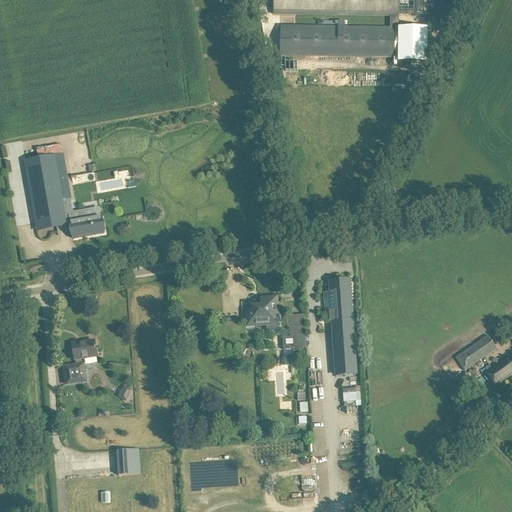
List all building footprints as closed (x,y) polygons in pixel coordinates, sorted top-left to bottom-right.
[(274,0),(274,14),(390,16),(390,17),(390,27),(390,28),(399,28),(399,27),(399,14),(399,9),(399,0),(274,0)] [(414,0),(414,9),(399,9),(399,14),(414,14),(414,16),(415,16),(433,17),(433,0),(414,0)] [(433,0),(433,17),(447,17),(447,0),(433,0)] [(281,26),(280,55),(427,58),(428,28),(399,28),(390,28),(281,26)] [(63,154),(25,161),(32,200),(36,223),(37,222),(65,217),(66,217),(64,206),(63,201),(71,199),(67,177),(59,178),(58,175),(55,156),(63,154)] [(104,233),(102,223),(101,216),(71,221),(73,236),(74,239),(104,233)] [(350,290),(323,292),(324,311),(329,311),(330,321),(332,321),(336,376),(356,375),(350,290)] [(254,310),(247,311),(248,320),(248,325),(266,324),(267,330),(279,329),(279,323),(277,323),(276,308),(276,298),(260,299),(261,306),(254,307),(254,310)] [(304,315),(287,316),(288,328),(305,327),(304,315)] [(464,371),(472,366),(498,348),(489,335),(456,358),(464,371)] [(97,356),(96,351),(95,341),(72,344),(75,360),(76,365),(64,367),(67,385),(87,382),(85,373),(84,362),(82,362),(82,359),(97,356)] [(511,374),(511,354),(487,373),(496,386),(511,374)] [(125,386),(118,397),(126,402),(133,391),(125,386)] [(345,404),(363,404),(362,387),(345,388),(345,404)] [(306,393),(298,394),(298,401),(306,401),(306,393)] [(139,450),(117,451),(119,475),(140,474),(140,467),(139,452),(139,450)] [(319,485),(306,486),(308,504),(320,503),(319,485)]
